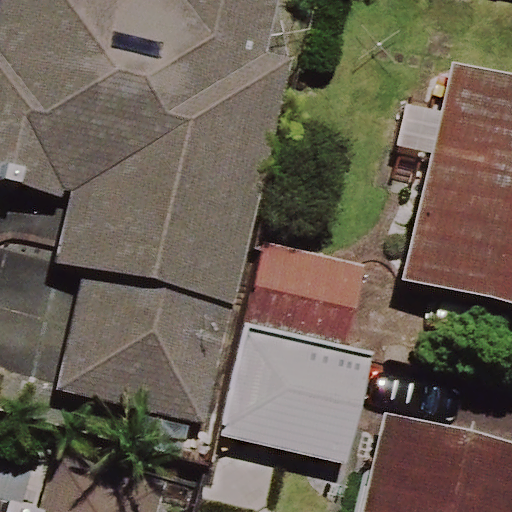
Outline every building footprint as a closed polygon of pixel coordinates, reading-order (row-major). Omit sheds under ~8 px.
[(0,0),(0,195),(63,210),(48,269),(87,279),(56,408),(182,439),(284,11),(239,0),(0,0)] [(511,105),(441,90),(393,299),(511,326),(511,105)] [(349,271),(256,249),(209,444),(331,473),(357,363),(329,356),(349,271)] [(511,511),(511,470),(371,440),(355,511),(511,511)] [(144,511),(147,503),(50,473),(37,511),(144,511)]
